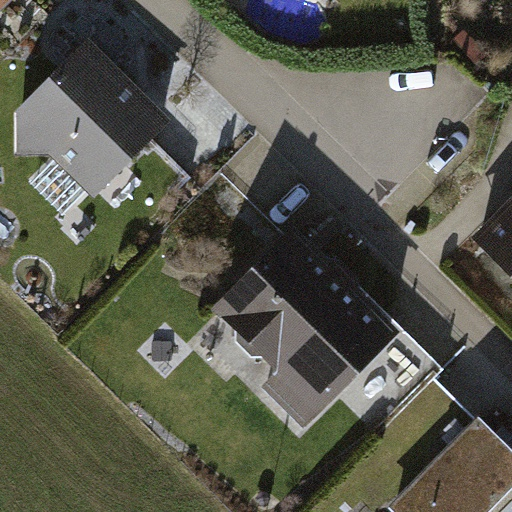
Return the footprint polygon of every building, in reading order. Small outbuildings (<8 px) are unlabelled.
[(0,0),(0,19),(18,0),(0,0)] [(9,129),(96,221),(177,144),(90,52),(9,129)] [(511,205),(473,242),(511,282),(511,205)] [(210,335),(311,438),(405,347),(304,244),(210,335)] [(511,511),(511,465),(478,434),(403,511),(511,511)]
